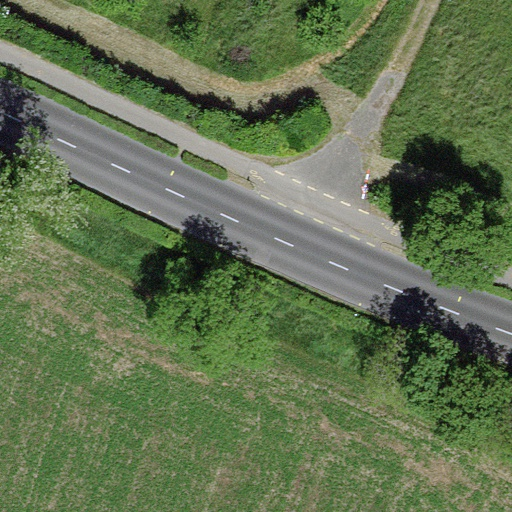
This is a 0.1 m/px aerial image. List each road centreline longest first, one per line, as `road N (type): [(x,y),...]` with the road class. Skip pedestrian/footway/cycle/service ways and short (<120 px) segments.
road 1 (secondary): [(511,335),(380,283),(0,107)]
road 2 (track): [(308,250),(424,0)]
